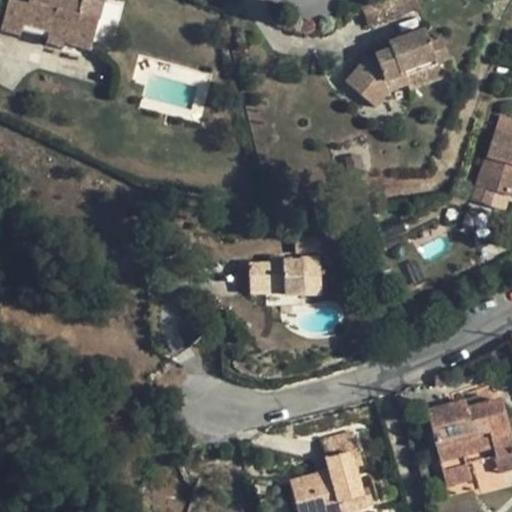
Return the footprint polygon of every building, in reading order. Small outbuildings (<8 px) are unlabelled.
[(98,0),(29,0),(28,3),(15,0),(8,0),(0,30),(21,36),(23,25),(49,31),(66,35),(91,42),(102,1),(98,0)] [(415,0),(380,0),(362,7),(369,26),(418,7),(415,0)] [(425,30),(388,43),(390,49),(367,58),(346,83),(375,108),(390,90),(409,83),(406,76),(437,65),(450,60),(441,36),(428,41),(425,30)] [(63,47),(64,43),(66,35),(49,31),(46,42),(63,47)] [(89,49),(91,42),(66,35),(64,43),(89,49)] [(406,76),(409,83),(412,90),(442,79),(437,65),(406,76)] [(511,118),(500,114),(471,200),(490,207),(494,193),(509,197),(511,198),(511,118)] [(321,294),(320,258),(303,258),(302,260),(284,261),(284,258),(269,259),(270,264),(249,264),(250,294),(283,293),(283,295),(321,294)] [(445,376),(436,377),(436,385),(445,385),(445,376)] [(480,397),(465,401),(467,409),(482,404),(480,397)] [(426,411),(439,462),(446,486),(471,479),(467,463),(464,455),(492,447),(494,455),(495,459),(511,454),(511,439),(501,400),(482,404),(467,409),(465,401),(426,411)] [(290,482),(297,511),(346,511),(351,511),(348,501),(363,497),(354,466),(363,464),(354,431),(328,438),(333,456),(326,458),(330,471),(290,482)] [(333,456),(328,438),(321,440),(326,458),(333,456)] [(467,463),(494,455),(492,447),(464,455),(467,463)] [(511,454),(495,459),(499,471),(511,468),(511,454)] [(348,501),(351,511),(365,507),(363,497),(348,501)]
